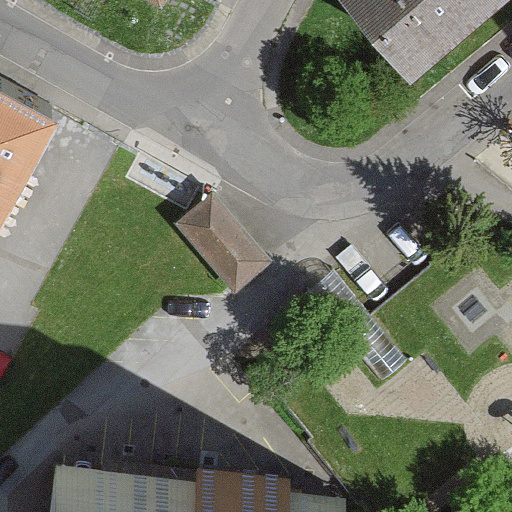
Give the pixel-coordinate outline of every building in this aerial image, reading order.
[(355,0),(419,74),(506,0),(355,0)] [(0,210),(56,108),(0,77),(0,210)] [(211,186),(177,212),(226,274),(260,247),(235,216),(211,186)] [(511,229),(485,223),(275,386),(372,511),(420,511),(511,443),(511,229)] [(47,511),(344,511),(347,491),(55,455),(47,511)]
